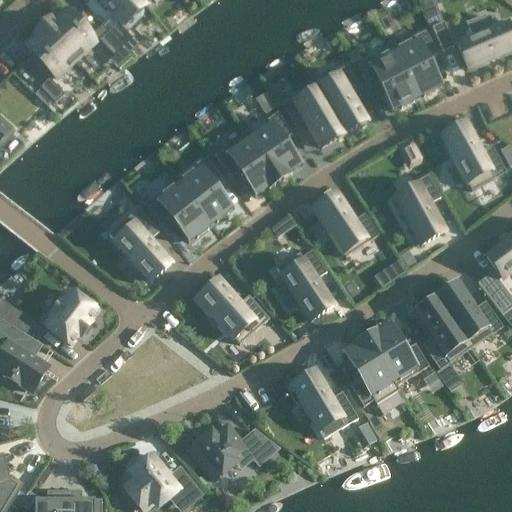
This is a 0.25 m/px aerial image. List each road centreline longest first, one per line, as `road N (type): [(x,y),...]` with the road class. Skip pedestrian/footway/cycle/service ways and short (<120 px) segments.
road 1 (residential): [(511,210),(391,308),(261,383),(101,441),(70,449),(42,428),(49,405),(135,316)]
road 2 (residential): [(135,316),(303,188),(511,78)]
road 3 (residential): [(135,316),(0,209)]
